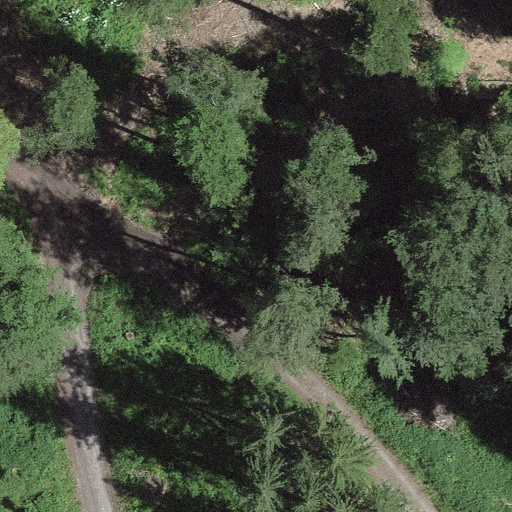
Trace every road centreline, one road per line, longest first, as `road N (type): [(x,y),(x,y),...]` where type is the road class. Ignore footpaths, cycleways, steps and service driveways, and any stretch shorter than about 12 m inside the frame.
road 1 (track): [(78,220),(149,249),(385,462),(421,511)]
road 2 (track): [(108,511),(83,339),(78,220),(0,136)]
